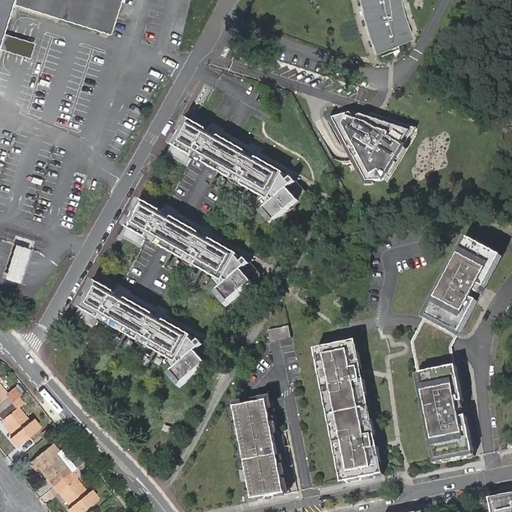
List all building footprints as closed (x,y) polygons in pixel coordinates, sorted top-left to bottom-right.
[(110,33),(120,0),(0,0),(0,43),(12,3),(110,33)] [(359,0),(360,5),(362,15),(365,26),(368,36),(371,43),(375,53),(413,37),(409,30),(408,26),(405,15),(401,0),(359,0)] [(247,154),(219,138),(218,139),(207,133),(210,128),(203,124),(202,126),(190,118),(169,155),(188,167),(192,161),(196,154),(207,160),(204,165),(231,181),(234,176),(245,181),(242,187),(262,198),(270,203),(284,178),(285,176),(257,160),(257,161),(246,155),(247,154)] [(408,130),(393,122),(365,171),(380,179),(408,130)] [(204,165),(207,160),(196,154),(192,161),(203,167),(204,165)] [(242,187),(245,181),(234,176),(231,181),(230,183),(241,189),(242,187)] [(306,196),(296,184),(291,188),(287,184),(288,183),(284,178),(270,203),(262,198),(260,202),(266,209),(285,192),(287,191),(287,190),(298,203),(306,196)] [(296,184),(292,180),(288,183),(287,184),(291,188),(296,184)] [(275,223),(298,203),(287,190),(287,191),(285,192),(266,209),(264,211),(275,223)] [(201,235),(173,219),(172,221),(161,215),(164,209),(157,205),(156,207),(143,200),(139,209),(122,237),(142,248),(145,242),(149,235),(160,241),(157,247),(185,262),(185,263),(188,257),(199,263),(196,268),(196,269),(216,280),(223,284),(237,259),(239,257),(211,241),(210,242),(200,237),(201,235)] [(275,223),(264,211),(260,214),(271,227),(275,223)] [(411,344),(434,464),(476,456),(455,354),(460,345),(510,253),(489,242),(470,232),(420,326),(411,344)] [(157,247),(160,241),(149,235),(145,242),(156,249),(157,247)] [(196,268),(199,263),(188,257),(185,263),(185,262),(184,264),(195,270),(196,269),(196,268)] [(242,265),(237,259),(223,284),(216,280),(214,283),(220,290),(239,274),(241,272),(252,285),(260,278),(250,266),(245,270),(241,265),(242,265)] [(250,266),(246,261),(242,265),(241,265),(245,270),(250,266)] [(229,305),(252,285),(241,272),(239,274),(220,290),(218,292),(229,305)] [(154,316),(127,301),(126,302),(115,296),(118,290),(111,287),(110,288),(97,281),(76,318),(96,329),(99,323),(103,316),(114,322),(111,328),(139,344),(142,338),(152,344),(149,350),(150,350),(169,361),(177,365),(191,341),(193,338),(165,322),(164,324),(154,318),(154,316)] [(229,305),(218,292),(214,295),(225,308),(229,305)] [(111,328),(114,322),(103,316),(99,323),(110,330),(111,328)] [(149,350),(152,344),(142,338),(139,344),(138,345),(149,352),(150,350),(149,350)] [(214,359),(204,347),(199,351),(195,346),(196,346),(191,341),(177,365),(169,361),(168,364),(174,372),(193,355),(194,354),(195,353),(206,366),(214,359)] [(204,347),(200,342),(196,346),(195,346),(199,351),(204,347)] [(315,350),(341,484),(385,474),(358,342),(336,346),(315,350)] [(183,386),(206,366),(195,353),(194,354),(193,355),(174,372),(172,373),(183,386)] [(183,386),(172,373),(168,376),(179,389),(183,386)] [(8,396),(0,386),(0,412),(11,404),(19,397),(20,396),(15,390),(8,396)] [(230,403),(249,503),(291,495),(271,396),(252,399),(230,403)] [(19,397),(11,404),(16,409),(17,408),(24,403),(19,397)] [(0,412),(0,417),(2,420),(0,421),(0,422),(12,437),(10,439),(16,447),(39,429),(32,421),(29,423),(17,408),(16,409),(11,404),(0,412)] [(169,435),(172,430),(164,425),(161,430),(169,435)] [(71,463),(61,450),(58,452),(52,445),(30,463),(36,470),(38,469),(49,481),(50,480),(55,486),(68,475),(63,469),(65,468),(71,463)] [(76,469),(68,475),(73,481),(75,479),(80,474),(76,469)] [(68,475),(55,486),(60,491),(58,493),(70,508),(67,510),(69,511),(82,511),(96,500),(89,491),(87,493),(75,479),(73,481),(68,475)] [(511,511),(511,497),(492,501),(493,511),(511,511)]
